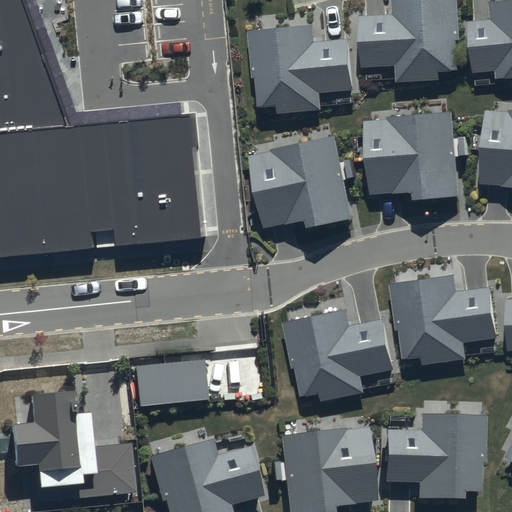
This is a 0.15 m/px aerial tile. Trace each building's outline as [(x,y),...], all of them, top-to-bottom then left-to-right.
[(0,0),(0,255),(97,245),(96,230),(119,228),(120,244),(206,235),(204,204),(195,113),(132,118),(76,123),(51,57),(29,0),(0,0)] [(465,76),(461,0),(397,0),(396,0),(397,23),(365,24),(367,71),(399,69),(400,89),(444,87),(444,77),(465,76)] [(511,4),(494,6),(496,25),(474,26),(478,78),(501,76),(501,86),(511,85),(511,4)] [(358,97),(353,42),(319,45),(317,29),(254,35),(262,113),(283,111),(283,117),(325,113),(324,100),(358,97)] [(511,115),(491,114),(487,187),(511,188),(511,115)] [(454,116),(370,124),(377,194),(419,191),(420,206),(463,202),(459,160),(469,160),(467,137),(456,138),(454,116)] [(339,141),(256,160),(272,230),(314,221),(317,233),(358,223),(350,187),(360,185),(354,161),(344,163),(339,141)] [(501,342),(493,291),(463,295),(460,277),(393,286),(404,365),(425,362),(426,369),(470,363),(467,347),(501,342)] [(397,376),(386,322),(357,328),(353,311),(291,323),(307,402),(329,398),(330,405),(367,397),(364,383),(397,376)] [(202,389),(199,352),(132,359),(136,396),(202,389)] [(64,375),(27,379),(31,420),(12,422),(16,463),(30,462),(34,498),(133,488),(127,435),(88,439),(83,392),(66,394),(64,375)] [(481,491),(484,403),(426,401),(426,423),(382,421),(381,473),(422,474),(422,495),(462,497),(462,491),(481,491)] [(374,498),(366,422),(281,431),(289,511),(328,511),(328,503),(374,498)] [(264,490),(250,438),(210,449),(205,430),(151,445),(168,511),(233,511),(230,499),(264,490)]
